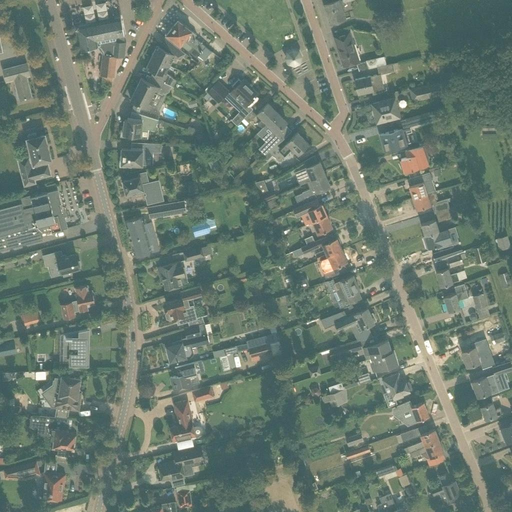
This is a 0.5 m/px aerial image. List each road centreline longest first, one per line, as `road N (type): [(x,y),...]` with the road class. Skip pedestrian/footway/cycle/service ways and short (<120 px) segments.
road 1 (residential): [(490,511),(352,162),(333,133)]
road 2 (tertiary): [(98,511),(128,391),(133,329),(90,145)]
road 3 (residential): [(185,0),(333,133)]
road 4 (residential): [(90,145),(161,0)]
road 5 (tertiary): [(90,145),(48,0)]
road 6 (residential): [(333,133),(344,117),(305,0)]
